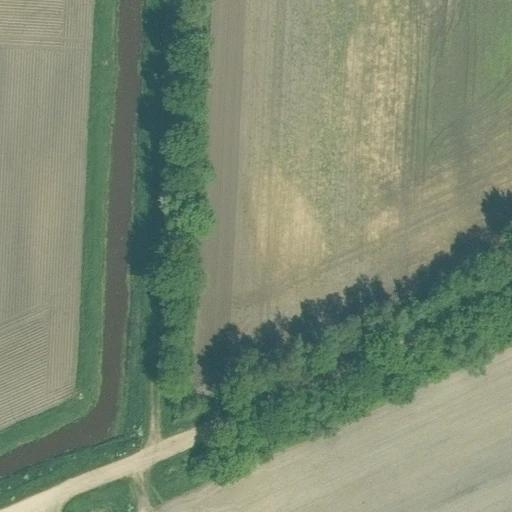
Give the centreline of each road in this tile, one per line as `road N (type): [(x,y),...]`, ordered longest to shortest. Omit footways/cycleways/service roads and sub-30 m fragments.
road 1 (track): [(30,511),(511,297)]
road 2 (track): [(154,456),(178,0)]
